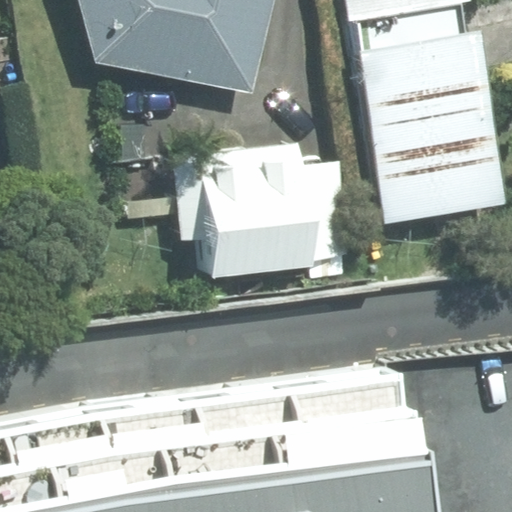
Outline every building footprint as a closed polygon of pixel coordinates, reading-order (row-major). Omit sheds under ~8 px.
[(59,0),(76,54),(234,86),(251,0),(59,0)] [(322,0),(325,16),(420,0),(322,0)] [(453,19),(330,39),(359,217),(482,196),(453,19)] [(276,134),(153,148),(162,232),(180,230),(185,271),(335,254),(324,160),(280,165),(276,134)] [(385,511),(363,384),(0,446),(0,511),(385,511)]
